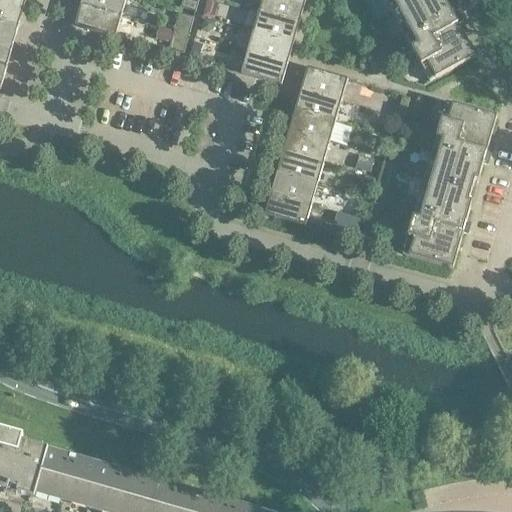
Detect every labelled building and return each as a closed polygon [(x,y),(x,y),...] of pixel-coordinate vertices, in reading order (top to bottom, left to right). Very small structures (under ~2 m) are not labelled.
[(21,6),(0,0),(0,22),(15,27),(15,26),(19,27),(25,6),(21,5),(21,6)] [(82,0),(81,5),(85,6),(85,7),(121,17),(126,0),(82,0)] [(198,4),(184,0),(183,0),(181,9),(196,13),(198,4)] [(302,2),(295,0),(262,0),(259,12),(296,23),(296,22),(300,23),(306,2),(302,1),(302,2)] [(383,0),(386,5),(392,2),(397,12),(417,0),(383,0)] [(442,6),(438,0),(417,0),(397,12),(402,21),(397,24),(430,84),(475,59),(445,4),(442,6)] [(85,6),(81,5),(75,27),(115,39),(121,17),(85,7),(85,6)] [(296,23),(259,12),(253,33),(290,43),(290,42),(294,43),(300,23),(296,22),(296,23)] [(179,15),(177,24),(192,28),(194,19),(179,15)] [(15,27),(0,22),(0,44),(9,47),(9,46),(13,48),(19,27),(15,26),(15,27)] [(225,29),(204,22),(200,37),(210,40),(211,36),(223,37),(225,29)] [(192,28),(177,24),(174,32),(189,37),(192,28)] [(160,29),(156,41),(169,45),(172,32),(160,29)] [(189,37),(174,32),(171,41),(186,46),(189,37)] [(290,43),(253,33),(247,54),(284,64),(284,63),(288,64),(294,43),(290,42),(290,43)] [(186,46),(171,41),(169,50),(184,55),(186,46)] [(9,47),(0,44),(0,67),(3,68),(3,67),(7,68),(13,48),(9,46),(9,47)] [(195,44),(192,54),(198,56),(201,46),(195,44)] [(284,64),(247,54),(241,75),(281,87),(288,64),(284,63),(284,64)] [(307,69),(304,79),(301,90),(305,91),(305,92),(341,103),(348,81),(307,69)] [(305,91),(301,90),(295,111),(299,112),(299,113),(335,123),(341,103),(305,92),(305,91)] [(410,100),(402,98),(397,116),(405,118),(410,100)] [(497,119),(446,104),(427,170),(434,171),(431,182),(471,194),(476,178),(479,179),(497,119)] [(299,112),(295,111),(289,131),(293,133),(293,134),(329,144),(335,123),(299,113),(299,112)] [(395,121),(390,139),(398,141),(403,124),(395,121)] [(293,133),(289,131),(283,152),(287,153),(287,154),(323,165),(329,144),(293,134),(293,133)] [(398,141),(390,139),(385,157),(393,159),(398,141)] [(287,153),(283,152),(277,173),(281,174),(281,175),(317,186),(323,165),(287,154),(287,153)] [(363,159),(359,172),(369,175),(373,162),(363,159)] [(384,163),(378,181),(386,183),(391,165),(384,163)] [(281,174),(277,173),(271,194),(275,195),(275,196),(311,206),(317,186),(281,175),(281,174)] [(386,183),(378,181),(373,199),(381,201),(386,183)] [(471,194),(431,182),(427,192),(421,191),(402,256),(453,271),(470,211),(467,210),(471,194)] [(275,195),(271,194),(265,216),(275,219),(305,228),(311,206),(275,196),(275,195)] [(372,204),(366,222),(374,225),(379,207),(372,204)] [(374,225),(366,222),(361,240),(369,242),(374,225)] [(0,489),(1,489),(34,499),(35,494),(97,511),(275,511),(22,439),(23,436),(0,429),(0,489)]
